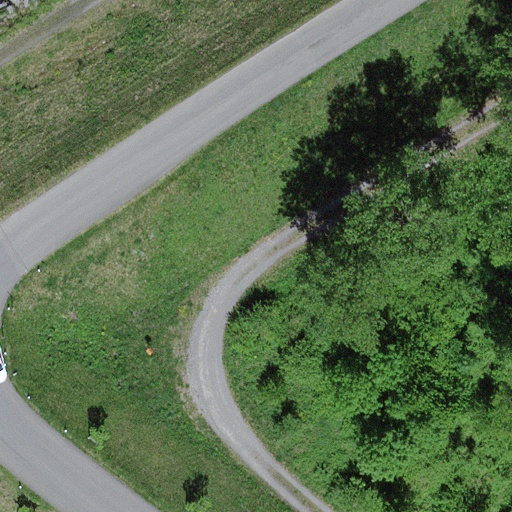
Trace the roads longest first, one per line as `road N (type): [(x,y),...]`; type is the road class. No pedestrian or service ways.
road 1 (track): [(316,511),(226,420),(207,368),(231,303),(270,245),(511,99)]
road 2 (unclassified): [(0,258),(223,101),(385,0)]
road 3 (unclassified): [(0,420),(124,511)]
